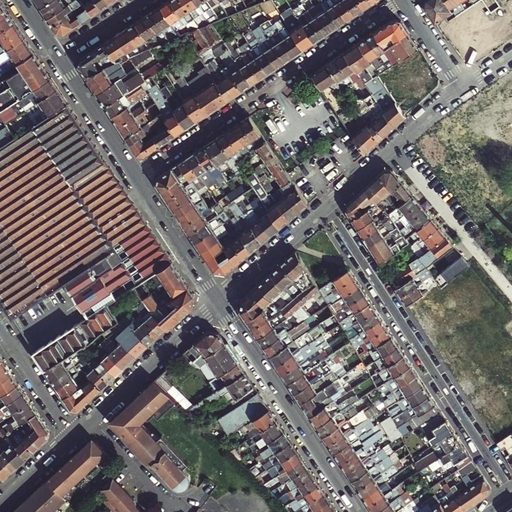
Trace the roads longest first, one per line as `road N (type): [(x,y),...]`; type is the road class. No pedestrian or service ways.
road 1 (residential): [(327,208),(511,493)]
road 2 (residential): [(134,176),(402,0)]
road 3 (tertiary): [(218,302),(357,511)]
road 4 (residential): [(90,419),(218,302)]
road 5 (residential): [(90,419),(168,501),(190,502),(209,483)]
road 6 (tertiary): [(134,176),(218,302)]
road 7 (tertiary): [(54,54),(134,176)]
road 8 (residential): [(218,302),(327,208)]
road 9 (residential): [(393,147),(480,254)]
road 10 (residential): [(0,334),(67,440)]
